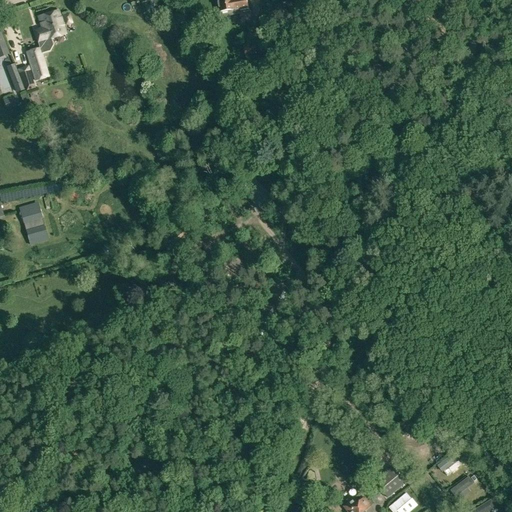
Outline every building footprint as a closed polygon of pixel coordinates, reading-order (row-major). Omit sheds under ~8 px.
[(214,0),(216,4),(218,3),(220,12),(221,17),(240,14),(241,19),(251,17),(248,0),(214,0)] [(26,52),(35,81),(48,77),(41,53),(50,51),(53,45),(51,38),(66,34),(59,10),(38,17),(41,28),(34,30),(40,48),(26,52)] [(0,32),(0,57),(10,54),(1,32),(0,32)] [(244,46),(245,55),(256,53),(254,44),(244,46)] [(36,89),(32,78),(21,81),(26,92),(36,89)] [(22,83),(14,86),(16,93),(24,90),(22,83)] [(26,95),(20,97),(23,103),(28,100),(26,95)] [(26,116),(31,114),(28,106),(23,109),(26,116)] [(275,121),(280,130),(282,129),(290,125),(286,116),(278,119),(275,121)] [(241,191),(261,210),(274,197),(254,177),(241,191)] [(81,201),(77,209),(83,212),(87,204),(81,201)] [(19,208),(29,245),(49,239),(38,202),(19,208)] [(251,326),(265,336),(284,307),(282,306),(289,296),(277,288),(267,302),(270,304),(264,312),(262,310),(251,326)] [(351,359),(363,364),(369,352),(357,346),(351,359)] [(376,392),(383,394),(384,392),(388,394),(392,383),(380,379),(376,392)] [(401,399),(404,405),(410,402),(407,396),(401,399)] [(394,419),(400,430),(417,421),(412,410),(394,419)] [(132,457),(137,445),(129,442),(125,454),(132,457)] [(130,472),(138,479),(148,467),(162,479),(170,469),(146,449),(138,458),(140,460),(130,472)] [(454,453),(438,466),(443,472),(459,459),(454,453)] [(342,468),(341,472),(344,474),(347,474),(350,472),(350,469),(348,466),(344,466),(342,468)] [(375,482),(387,497),(391,494),(406,482),(393,467),(375,482)] [(469,477),(451,490),(456,497),(474,484),(469,477)] [(368,495),(373,502),(381,496),(375,489),(368,495)] [(366,511),(365,510),(370,505),(360,493),(345,506),(349,511),(348,511),(366,511)] [(406,494),(389,508),(392,511),(396,511),(412,500),(406,494)] [(492,499),(472,511),(487,511),(496,506),(492,499)]
